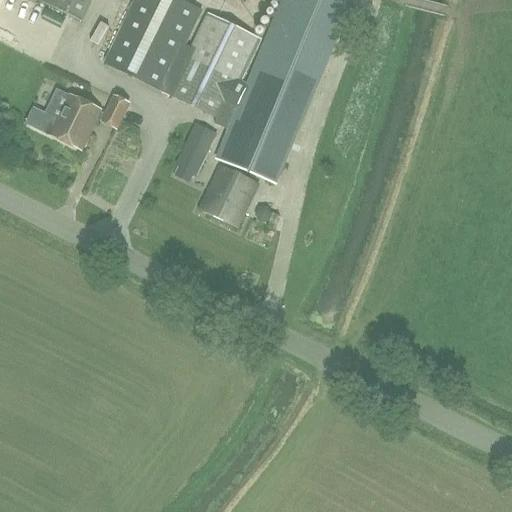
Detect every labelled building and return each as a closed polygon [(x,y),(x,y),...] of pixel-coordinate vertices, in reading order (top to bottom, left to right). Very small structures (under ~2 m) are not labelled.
[(78,24),(89,0),(36,0),(35,3),(78,24)] [(160,93),(198,11),(175,0),(133,0),(103,66),(160,93)] [(352,1),(348,0),(281,0),(264,41),(204,15),(168,97),(217,118),(214,125),(229,132),(217,161),(272,184),(352,1)] [(55,130),(72,91),(63,87),(53,109),(35,101),(28,118),(55,130)] [(105,115),(71,100),(52,140),(79,153),(94,121),(115,131),(127,105),(113,98),(105,115)] [(192,126),(175,166),(179,167),(175,175),(190,182),(193,175),(197,176),(216,136),(192,126)] [(199,211),(236,229),(256,186),(220,168),(199,211)]
